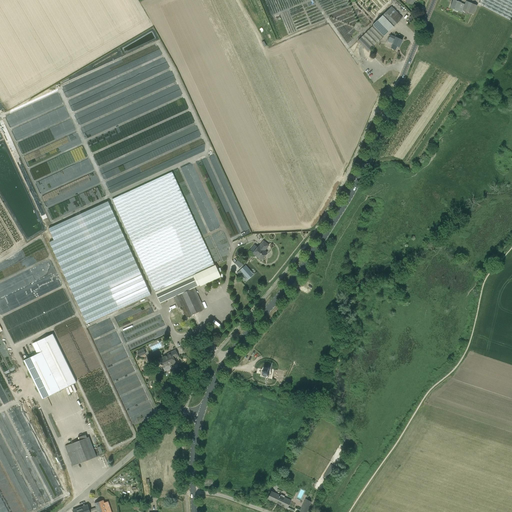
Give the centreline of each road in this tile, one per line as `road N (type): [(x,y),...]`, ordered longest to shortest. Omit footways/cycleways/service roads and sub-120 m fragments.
road 1 (tertiary): [(199,413),(222,366),(357,183),(433,0)]
road 2 (unclassified): [(64,511),(165,416),(199,413)]
